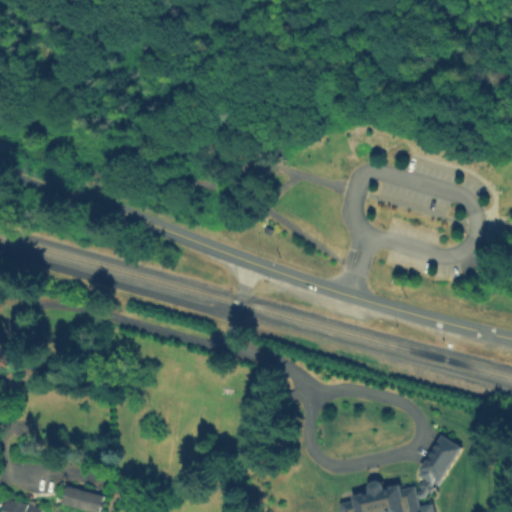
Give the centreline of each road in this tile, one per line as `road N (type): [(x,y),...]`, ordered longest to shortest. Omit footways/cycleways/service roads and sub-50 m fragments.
road 1 (tertiary): [(0,164),(347,295)]
road 2 (tertiary): [(347,295),(511,336)]
